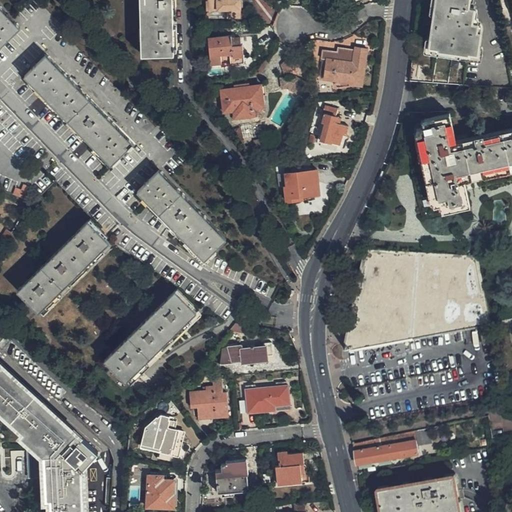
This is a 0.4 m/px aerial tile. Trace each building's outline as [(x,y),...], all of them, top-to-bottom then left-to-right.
[(173,54),(171,0),(139,0),(141,54),(173,54)] [(204,0),(205,11),(225,10),(225,18),(240,18),(239,0),(204,0)] [(468,6),(468,0),(435,0),(429,45),(439,47),(439,48),(467,52),(467,51),(477,52),(480,31),(477,30),(477,23),(472,22),(474,7),(468,6)] [(0,47),(20,27),(0,6),(0,47)] [(209,64),(220,63),(219,59),(242,57),(241,45),(240,46),(240,38),(231,39),(230,36),(207,38),(209,64)] [(363,87),(368,49),(355,48),(355,50),(341,49),(340,53),(323,51),(322,59),(325,60),(323,79),(334,81),(335,78),(350,80),(350,85),(363,87)] [(133,143),(46,54),(25,75),(111,164),(133,143)] [(220,66),(243,64),(242,57),(219,59),(220,63),(220,66)] [(263,85),(221,90),(221,92),(222,100),(226,100),(227,107),(225,107),(225,113),(234,112),(234,118),(259,116),(258,107),(265,106),(263,85)] [(340,124),(341,118),(336,117),(337,110),(326,106),(323,115),(325,115),(317,143),(319,145),(340,151),(342,151),(348,126),(340,124)] [(511,167),(511,126),(455,139),(449,112),(424,117),(425,125),(417,127),(434,204),(443,203),(444,211),(469,205),(464,179),(511,167)] [(227,238),(158,169),(137,190),(205,259),(227,238)] [(319,194),(317,169),(285,173),(287,186),(285,186),(286,201),(298,200),(297,196),(319,194)] [(38,310),(109,241),(88,220),(17,289),(38,310)] [(7,240),(13,230),(8,227),(2,237),(7,239),(7,240)] [(491,322),(479,254),(460,253),(413,250),(367,248),(366,250),(358,289),(344,351),(360,347),(428,334),(491,322)] [(149,356),(195,311),(174,290),(103,359),(129,385),(154,361),(149,356)] [(273,354),(273,353),(271,342),(263,343),(263,346),(258,346),(243,348),(241,347),(241,345),(228,346),(222,347),(220,363),(255,360),(256,364),(265,363),(265,359),(267,360),(267,355),(273,354)] [(86,511),(85,467),(102,448),(0,360),(0,415),(18,433),(16,435),(38,456),(41,504),(45,504),(45,511),(86,511)] [(228,416),(226,391),(223,391),(222,376),(216,376),(214,377),(214,385),(206,386),(206,390),(190,392),(191,406),(198,406),(198,418),(228,416)] [(257,388),(246,389),(246,395),(248,412),(261,411),(275,409),(275,405),(290,403),(288,384),(277,385),(257,388)] [(113,413),(104,405),(94,397),(90,402),(95,406),(104,415),(115,424),(119,418),(113,413)] [(178,451),(184,430),(167,426),(169,418),(157,416),(146,422),(141,445),(154,448),(177,454),(178,451)] [(419,452),(414,430),(352,442),(357,464),(419,452)] [(304,462),(303,452),(287,453),(287,450),(277,451),(279,466),(277,466),(278,484),(309,481),(308,468),(310,468),(309,461),(304,462)] [(251,474),(250,456),(233,457),(233,453),(227,454),(222,457),(218,459),(216,462),(216,468),(212,468),(211,469),(212,477),(210,477),(210,482),(212,482),(213,490),(249,488),(248,474),(251,474)] [(173,493),(174,475),(166,475),(156,474),(148,474),(147,496),(147,506),(152,506),(174,506),(175,493),(173,493)] [(457,511),(460,511),(454,475),(380,488),(384,511),(457,511)] [(305,501),(293,502),(294,511),(302,510),(301,510),(306,509),(305,501)]
